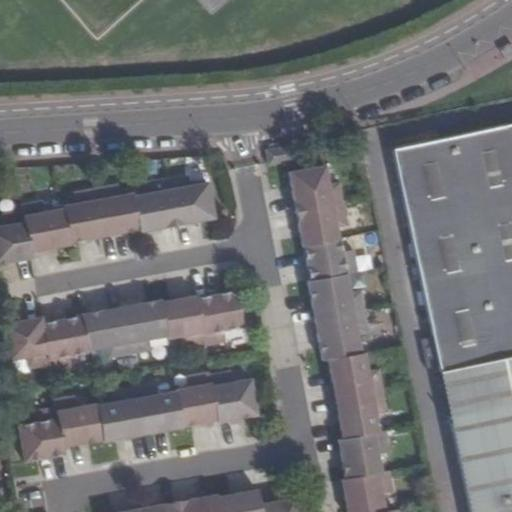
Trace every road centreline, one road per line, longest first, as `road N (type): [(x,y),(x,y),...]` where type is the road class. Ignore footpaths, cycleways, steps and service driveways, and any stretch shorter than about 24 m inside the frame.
road 1 (residential): [(68,511),(78,499),(279,463),(299,449),(262,250)]
road 2 (residential): [(240,117),(346,98),(417,72),(511,16)]
road 3 (residential): [(12,293),(262,250)]
road 4 (residential): [(0,135),(240,117)]
road 5 (residential): [(262,250),(240,117)]
